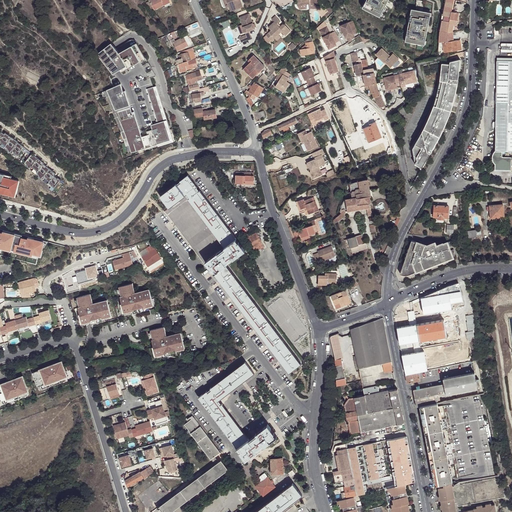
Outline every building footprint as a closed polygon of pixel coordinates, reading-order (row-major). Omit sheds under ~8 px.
[(154,10),(164,5),(161,0),(151,0),(150,1),(154,10)] [(226,0),(229,8),(231,12),(243,8),(240,0),(226,0)] [(380,9),(382,10),(387,0),(366,0),(363,8),(377,15),(380,9)] [(450,22),(452,12),(453,7),(455,8),(456,4),(457,4),(457,0),(447,0),(443,21),(450,22)] [(421,39),(425,40),(429,18),(425,17),(426,13),(412,10),(406,41),(420,44),(421,39)] [(442,32),(447,33),(449,33),(453,32),(454,26),(456,26),(459,14),(452,12),(450,22),(443,21),(442,32)] [(245,33),(249,31),(255,29),(250,14),(240,18),(243,28),(245,33)] [(276,26),(277,25),(280,22),(275,16),(272,20),(274,23),(268,28),(271,31),(266,36),(271,41),(281,32),(283,35),(285,37),(290,31),(284,24),(280,28),(279,29),(276,26)] [(352,21),(349,22),(354,34),(357,33),(352,21)] [(349,22),(341,25),(346,38),(347,37),(349,42),(355,38),(354,34),(349,22)] [(320,31),(323,37),(329,49),(336,45),(327,27),(320,31)] [(281,32),(271,41),(272,42),(275,40),(277,41),(283,35),(281,32)] [(440,43),(439,48),(444,47),(445,53),(458,51),(457,41),(454,41),(453,32),(449,33),(447,33),(439,34),(439,43),(440,43)] [(174,39),(170,41),(172,45),(174,44),(178,52),(188,47),(184,38),(175,42),(174,39)] [(119,49),(114,42),(100,53),(114,73),(121,69),(122,72),(147,59),(139,42),(138,41),(137,41),(135,40),(134,40),(132,40),(119,49)] [(315,53),(312,42),(306,44),(306,45),(302,48),(303,50),(301,50),(302,56),(307,55),(315,53)] [(382,48),(376,55),(384,63),(385,62),(391,67),(393,66),(397,61),(399,59),(393,53),(390,56),(382,48)] [(191,49),(182,53),(183,55),(181,56),(182,59),(184,63),(191,61),(191,60),(195,59),(191,49)] [(334,51),(324,57),(325,61),(326,61),(330,74),(339,71),(334,58),(336,58),(334,51)] [(439,57),(416,62),(421,65),(449,59),(465,55),(465,51),(439,57)] [(359,87),(365,86),(376,83),(374,73),(372,73),(371,69),(368,70),(366,59),(359,60),(357,52),(352,53),(359,87)] [(254,55),(250,59),(252,61),(250,63),(244,70),(253,79),(265,67),(254,55)] [(286,63),(288,68),(292,64),(296,61),(291,56),(286,62),(286,63)] [(450,64),(442,64),(440,81),(439,86),(437,95),(434,104),(431,112),(426,121),(423,127),(411,148),(414,160),(415,161),(414,163),(422,167),(435,144),(441,131),(447,116),(453,99),(457,82),(459,74),(460,59),(450,62),(450,64)] [(511,60),(498,60),(496,122),(493,122),(493,127),(496,127),(495,151),(502,151),(511,151),(511,60)] [(180,64),(181,68),(182,71),(187,70),(193,68),(192,65),(191,61),(184,63),(180,64)] [(416,62),(422,90),(424,97),(428,96),(424,80),(421,65),(416,62)] [(442,64),(440,63),(438,81),(437,86),(435,95),(432,103),(429,111),(425,119),(421,126),(410,147),(411,148),(423,127),(426,121),(431,112),(434,104),(437,95),(439,86),(440,81),(442,64)] [(311,68),(301,72),(305,81),(306,80),(308,84),(315,81),(313,77),(315,76),(311,68)] [(282,70),(280,74),(288,79),(291,76),(286,73),(282,70)] [(415,71),(398,75),(400,82),(401,88),(406,87),(406,85),(417,82),(415,71)] [(201,81),(198,73),(191,75),(193,83),(201,81)] [(279,82),(276,88),(284,93),(290,85),(287,83),(289,80),(288,79),(280,74),(276,80),(279,82)] [(398,75),(384,78),(387,91),(397,88),(396,83),(400,82),(398,75)] [(315,81),(308,84),(310,88),(308,88),(312,95),(322,91),(318,84),(317,84),(315,81)] [(253,86),(251,88),(249,91),(248,94),(251,96),(250,97),(255,99),(257,96),(260,91),(261,92),(264,88),(255,82),(253,86)] [(121,83),(105,91),(123,136),(126,145),(129,144),(131,152),(164,141),(165,143),(173,140),(178,138),(177,136),(172,137),(157,87),(147,90),(158,123),(151,125),(152,128),(146,130),(147,133),(141,135),(134,110),(132,111),(125,90),(123,90),(121,83)] [(366,90),(368,90),(371,89),(372,93),(373,93),(374,97),(377,97),(380,96),(377,86),(376,83),(365,86),(366,90)] [(191,92),(190,92),(189,104),(190,107),(194,106),(194,103),(192,95),(200,93),(199,89),(191,92)] [(192,95),(194,103),(201,101),(200,96),(200,93),(192,95)] [(384,111),(386,110),(381,96),(380,96),(377,97),(378,99),(380,106),(384,111)] [(394,109),(396,112),(405,105),(403,102),(394,109)] [(194,118),(203,116),(204,116),(203,112),(202,108),(193,110),(193,115),(194,118)] [(257,108),(254,110),(257,119),(265,116),(263,110),(259,111),(257,108)] [(320,109),(308,115),(313,126),(317,124),(316,122),(316,121),(324,117),(324,119),(325,120),(329,118),(325,109),(321,111),(320,109)] [(204,120),(210,119),(217,118),(215,110),(203,112),(204,116),(203,116),(204,120)] [(283,130),(288,127),(298,123),(296,118),(278,126),(280,131),(283,130)] [(363,129),(366,138),(368,143),(382,137),(375,122),(371,124),(371,125),(363,129)] [(0,140),(0,141),(1,140),(7,145),(13,149),(19,154),(25,146),(19,142),(19,141),(7,131),(6,133),(0,128),(0,140)] [(273,133),(270,128),(264,131),(263,133),(262,134),(260,135),(261,138),(273,133)] [(305,131),(296,134),(297,137),(300,136),(302,142),(306,151),(317,146),(310,132),(306,134),(305,131)] [(323,148),(312,153),(315,159),(308,163),(308,164),(310,167),(311,170),(311,172),(313,179),(320,176),(317,170),(318,167),(319,167),(326,163),(322,155),(326,153),(323,148)] [(492,154),(492,155),(492,158),(493,161),(494,163),(494,168),(511,169),(511,156),(502,156),(502,151),(495,151),(493,152),(492,154)] [(45,162),(33,152),(26,161),(32,166),(38,170),(38,171),(50,181),(48,183),(52,186),(53,185),(56,187),(62,179),(59,177),(58,177),(57,176),(55,175),(57,173),(44,163),(45,162)] [(0,194),(16,198),(20,182),(10,178),(11,176),(0,173),(0,194)] [(177,184),(185,195),(197,187),(188,175),(180,181),(180,182),(177,184)] [(254,176),(236,176),(235,183),(244,184),(244,185),(254,185),(254,176)] [(360,190),(369,189),(368,179),(359,181),(360,189),(360,190)] [(160,196),(169,207),(185,195),(177,184),(176,183),(160,196)] [(188,199),(200,190),(197,187),(185,195),(188,199)] [(368,197),(369,197),(371,197),(369,189),(360,190),(360,193),(356,194),(357,198),(368,197)] [(224,247),(236,238),(200,190),(188,199),(199,213),(211,229),(224,247)] [(205,262),(224,247),(211,229),(199,213),(188,199),(185,195),(169,207),(164,211),(203,263),(205,262)] [(304,199),(298,201),(301,209),(304,208),(306,207),(307,209),(309,209),(311,214),(319,210),(314,197),(304,200),(304,199)] [(352,199),(346,200),(345,200),(347,211),(366,208),(370,207),(369,203),(370,203),(369,197),(368,197),(357,198),(352,199)] [(434,217),(435,217),(438,217),(438,219),(444,219),(444,217),(448,217),(449,206),(435,205),(434,217)] [(491,218),(504,217),(503,205),(489,206),(489,207),(490,211),(491,218)] [(341,214),(333,220),(335,223),(345,216),(344,212),(344,211),(341,214)] [(303,238),(308,237),(307,234),(309,233),(318,230),(316,223),(300,228),(303,238)] [(0,229),(0,250),(38,260),(39,255),(41,256),(45,241),(0,229)] [(248,234),(245,235),(252,249),(262,244),(259,238),(261,237),(258,232),(257,233),(256,232),(249,236),(248,234)] [(348,239),(350,248),(358,245),(356,237),(356,236),(348,239)] [(215,273),(226,265),(245,250),(236,238),(224,247),(205,262),(209,266),(212,270),(215,273)] [(406,276),(407,275),(453,257),(447,242),(444,244),(443,243),(436,246),(434,243),(427,246),(411,244),(399,277),(400,277),(401,277),(402,277),(403,277),(404,276),(405,276),(406,276)] [(350,248),(352,253),(365,249),(367,248),(365,243),(364,243),(358,245),(350,248)] [(153,244),(146,248),(149,252),(142,257),(151,270),(164,262),(153,244)] [(262,244),(252,249),(254,252),(264,247),(262,244)] [(318,252),(321,260),(335,255),(332,245),(317,251),(318,252)] [(139,253),(142,257),(149,252),(146,248),(139,253)] [(129,252),(122,254),(123,258),(113,261),(115,269),(133,264),(129,252)] [(322,263),(321,260),(318,252),(313,254),(317,264),(322,263)] [(301,364),(226,265),(215,273),(214,274),(225,288),(237,304),(264,340),(289,373),(301,364)] [(328,275),(325,275),(319,275),(318,284),(327,284),(327,282),(336,282),(337,273),(328,273),(328,275)] [(32,277),(18,282),(22,294),(31,291),(30,290),(36,288),(35,285),(39,284),(36,277),(33,278),(32,277)] [(132,283),(119,287),(119,288),(121,294),(121,296),(120,297),(125,316),(154,309),(149,289),(142,291),(142,292),(135,294),(132,283)] [(403,306),(404,314),(408,313),(414,312),(461,304),(459,289),(458,284),(449,287),(403,306)] [(36,288),(30,290),(31,291),(22,294),(23,297),(32,294),(31,292),(37,289),(36,288)] [(346,289),(331,294),(336,307),(351,302),(346,289)] [(90,294),(77,297),(77,299),(79,305),(79,307),(78,307),(83,326),(112,319),(107,300),(100,302),(100,303),(93,304),(90,294)] [(461,304),(414,312),(414,313),(442,309),(456,307),(462,307),(461,304)] [(459,328),(456,307),(442,309),(443,314),(450,312),(451,320),(453,320),(456,332),(446,334),(446,336),(421,340),(424,356),(449,352),(451,364),(472,360),(470,348),(468,346),(465,345),(462,342),(461,340),(459,328)] [(468,337),(462,307),(456,307),(459,328),(464,327),(465,338),(468,337)] [(442,309),(414,313),(416,324),(443,319),(443,314),(442,309)] [(39,313),(40,315),(41,321),(51,318),(48,310),(39,313)] [(414,312),(408,313),(410,319),(411,327),(417,326),(416,324),(414,313),(414,312)] [(444,321),(451,320),(450,312),(443,314),(443,319),(444,321)] [(6,323),(6,325),(8,331),(29,325),(27,319),(26,316),(23,317),(21,313),(14,316),(15,320),(6,323)] [(37,316),(30,318),(32,325),(39,323),(37,316)] [(381,318),(351,328),(352,332),(357,356),(359,368),(383,363),(392,361),(388,341),(385,325),(384,320),(384,319),(382,318),(381,318)] [(419,341),(421,340),(446,336),(446,334),(444,321),(443,319),(416,324),(417,326),(419,339),(419,341)] [(444,321),(446,334),(456,332),(453,320),(451,320),(444,321)] [(395,322),(398,342),(404,341),(400,321),(395,322)] [(417,326),(411,327),(407,328),(409,340),(419,339),(417,326)] [(151,330),(151,332),(152,337),(153,340),(152,340),(156,359),(185,352),(181,333),(174,335),(174,336),(167,337),(164,327),(151,330)] [(464,327),(459,328),(461,340),(462,342),(465,345),(468,346),(470,348),(468,340),(466,339),(465,338),(464,327)] [(402,359),(404,359),(407,358),(406,354),(409,354),(407,346),(400,348),(402,359)] [(426,369),(451,364),(449,352),(424,356),(425,364),(426,369)] [(425,364),(424,356),(417,357),(418,365),(425,364)] [(335,360),(337,385),(346,383),(341,358),(335,360)] [(394,370),(392,361),(383,363),(384,372),(394,370)] [(47,367),(40,370),(32,373),(37,387),(40,386),(45,384),(45,385),(53,382),(53,384),(58,382),(57,380),(66,377),(67,376),(61,362),(54,364),(54,365),(47,367)] [(211,389),(219,400),(235,388),(254,374),(245,362),(210,388),(211,389)] [(418,372),(406,375),(407,383),(420,381),(418,372)] [(444,384),(446,394),(477,388),(474,372),(443,379),(444,384)] [(152,373),(144,375),(145,380),(148,390),(146,390),(147,395),(158,392),(152,373)] [(1,384),(0,384),(0,400),(1,400),(6,398),(6,399),(14,396),(14,398),(19,396),(18,395),(27,392),(28,391),(22,376),(15,379),(8,382),(8,381),(1,384)] [(45,384),(40,386),(42,389),(67,380),(66,377),(57,380),(58,382),(53,384),(53,382),(45,385),(45,384)] [(115,380),(106,382),(110,396),(119,393),(115,380)] [(437,402),(440,401),(440,399),(441,399),(440,396),(446,395),(446,394),(444,384),(413,390),(416,406),(420,405),(437,402)] [(379,392),(378,386),(363,389),(365,395),(379,392)] [(404,423),(397,388),(379,392),(365,395),(354,397),(356,411),(358,418),(361,431),(361,432),(364,431),(386,427),(390,426),(404,423)] [(199,397),(208,409),(219,400),(211,389),(207,392),(207,391),(199,397)] [(6,398),(1,400),(3,404),(28,395),(27,392),(18,395),(19,396),(14,398),(14,396),(6,399),(6,398)] [(478,394),(440,401),(437,402),(452,482),(455,481),(455,482),(495,475),(478,394)] [(356,411),(354,397),(348,399),(344,405),(346,413),(356,411)] [(156,408),(146,411),(149,419),(154,418),(155,421),(166,418),(164,413),(160,400),(154,402),(156,408)] [(208,409),(210,412),(222,404),(219,400),(208,409)] [(452,482),(437,402),(420,405),(435,485),(452,482)] [(237,448),(238,447),(249,439),(233,418),(222,404),(210,412),(237,448)] [(356,411),(346,413),(347,420),(358,418),(356,411)] [(212,460),(215,458),(221,453),(194,417),(184,424),(211,460),(212,460)] [(361,431),(358,418),(347,420),(350,433),(361,431)] [(136,428),(131,430),(133,437),(153,431),(152,429),(150,421),(135,425),(136,428)] [(129,438),(133,437),(131,430),(131,429),(127,430),(125,422),(113,426),(117,439),(129,435),(129,438)] [(392,432),(405,429),(404,423),(390,426),(392,432)] [(249,439),(238,447),(240,451),(246,460),(277,436),(268,424),(249,439)] [(361,440),(346,443),(347,448),(362,445),(361,440)] [(375,449),(376,452),(377,452),(386,450),(385,447),(384,441),(374,443),(375,449)] [(413,473),(408,442),(390,446),(385,447),(386,450),(377,452),(382,479),(407,474),(413,473)] [(362,445),(364,451),(375,449),(374,443),(362,445)] [(172,445),(163,447),(165,456),(167,456),(174,454),(172,445)] [(357,495),(372,492),(365,455),(364,451),(362,445),(347,448),(350,460),(352,472),(355,484),(357,495)] [(147,459),(152,457),(155,457),(153,448),(145,450),(147,459)] [(350,460),(347,448),(337,450),(338,454),(340,463),(350,460)] [(384,489),(382,479),(377,452),(376,452),(365,455),(372,492),(384,489)] [(126,455),(120,457),(123,467),(132,464),(129,454),(126,455)] [(164,465),(167,464),(168,464),(169,467),(167,467),(169,472),(172,471),(178,470),(176,462),(175,462),(174,458),(168,460),(164,461),(164,465)] [(272,459),(272,474),(283,473),(283,458),(272,459)] [(221,460),(218,462),(225,472),(229,469),(221,460)] [(350,460),(340,463),(342,474),(352,472),(350,460)] [(225,472),(218,462),(215,465),(203,473),(201,475),(208,485),(225,472)] [(215,465),(214,463),(202,472),(203,473),(215,465)] [(146,469),(149,475),(155,471),(150,466),(146,469)] [(144,479),(149,475),(146,469),(141,472),(144,477),(144,479)] [(127,487),(144,477),(141,472),(125,481),(127,487)] [(345,486),(355,484),(352,472),(342,474),(344,480),(345,486)] [(258,484),(268,477),(265,473),(258,478),(258,484)] [(344,480),(342,474),(340,475),(334,476),(335,483),(344,480)] [(177,493),(185,503),(208,485),(201,475),(189,484),(177,493)] [(258,487),(256,488),(262,495),(263,494),(264,496),(275,487),(272,483),(271,481),(268,477),(258,484),(257,486),(258,487)] [(499,477),(454,485),(454,484),(443,486),(443,487),(438,488),(442,511),(456,511),(455,502),(454,499),(458,499),(458,502),(459,505),(505,497),(504,490),(506,490),(505,482),(502,482),(502,478),(499,478),(499,477)] [(255,511),(280,511),(291,504),(302,496),(293,483),(255,511)] [(409,503),(405,483),(390,487),(391,490),(392,495),(394,494),(395,498),(393,499),(394,503),(395,506),(394,507),(394,510),(394,511),(410,511),(408,504),(409,503)] [(354,496),(357,495),(355,484),(345,486),(347,496),(347,498),(354,496)] [(388,491),(387,488),(384,488),(389,505),(367,510),(367,511),(394,511),(394,510),(391,511),(391,507),(392,507),(391,504),(394,503),(393,499),(395,498),(394,494),(392,495),(391,490),(388,491)] [(164,511),(172,511),(185,503),(177,493),(174,495),(160,506),(164,511)] [(159,505),(160,506),(174,495),(174,494),(159,505)] [(358,511),(354,496),(347,498),(343,499),(339,500),(340,503),(341,508),(343,507),(343,510),(342,511),(358,511)] [(495,511),(494,504),(490,504),(490,503),(485,504),(485,506),(481,506),(481,504),(476,505),(476,507),(473,508),(473,509),(463,511),(462,511),(495,511)]
